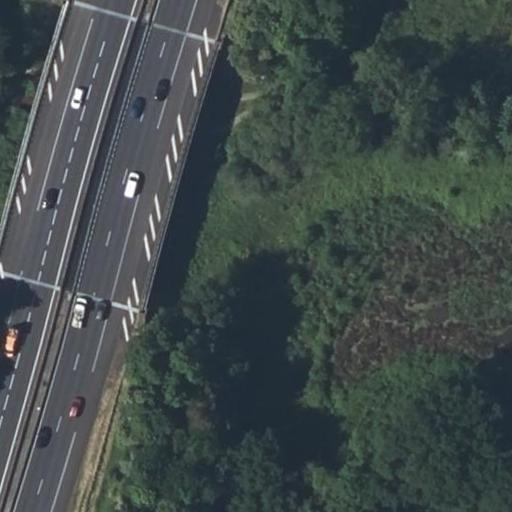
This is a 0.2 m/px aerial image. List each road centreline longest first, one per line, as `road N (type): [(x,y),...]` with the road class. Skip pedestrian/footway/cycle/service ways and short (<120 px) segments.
road 1 (trunk): [(33,511),(180,0)]
road 2 (trunk): [(118,0),(0,427)]
